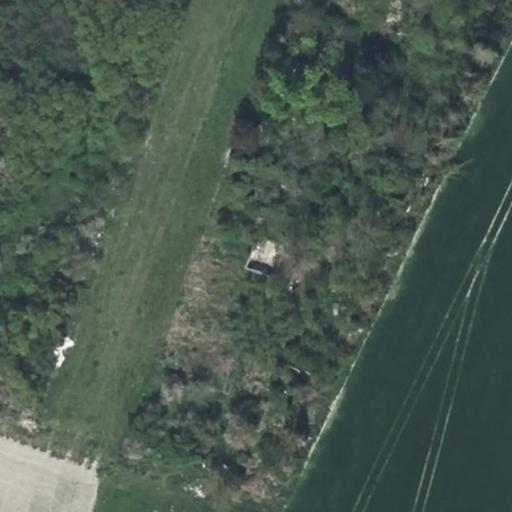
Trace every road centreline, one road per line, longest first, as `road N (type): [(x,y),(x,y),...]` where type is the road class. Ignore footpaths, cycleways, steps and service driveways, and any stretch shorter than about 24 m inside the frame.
road 1 (track): [(511,33),(282,511)]
road 2 (track): [(218,511),(0,423)]
